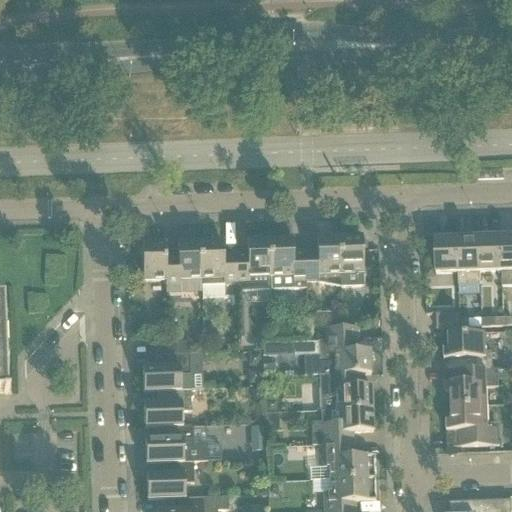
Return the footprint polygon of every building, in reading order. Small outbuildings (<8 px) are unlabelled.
[(510,233),(500,234),(500,238),(502,273),(502,288),(511,288),(511,238),(510,238),(510,233)] [(480,274),(502,273),(500,234),(490,234),(488,239),(479,239),(480,274)] [(436,275),(458,275),(457,235),(447,235),(445,240),(435,241),(436,275)] [(480,286),(480,274),(479,239),(470,240),(467,235),(457,235),(458,275),(459,286),(480,286)] [(362,239),(339,240),(341,290),(364,289),(362,239)] [(317,253),(304,253),(306,285),(318,285),(341,290),(339,240),(316,241),(317,253)] [(292,242),(269,243),(271,293),(306,291),(306,285),(304,253),(293,253),(292,242)] [(247,255),(235,255),(236,287),(236,294),(271,293),(269,243),(247,243),(247,255)] [(201,288),(236,287),(235,255),(223,256),(223,244),(200,245),(201,281),(201,288)] [(180,282),(201,281),(200,245),(177,246),(177,257),(165,258),(165,246),(164,246),(166,289),(180,288),(180,282)] [(165,289),(166,289),(164,246),(142,247),(143,283),(165,283),(165,289)] [(0,395),(8,395),(8,393),(8,392),(8,391),(8,390),(7,388),(7,387),(6,386),(5,385),(4,384),(3,383),(3,365),(7,365),(7,363),(7,362),(7,361),(6,360),(6,358),(5,357),(5,356),(4,355),(3,354),(2,354),(2,335),(6,335),(6,333),(6,332),(6,331),(5,330),(5,328),(4,327),(4,326),(3,325),(2,324),(1,324),(1,303),(0,303),(0,395)] [(460,330),(460,321),(460,314),(436,315),(436,331),(460,330)] [(511,319),(503,320),(503,328),(511,328),(511,319)] [(469,321),(460,321),(460,330),(469,330),(469,321)] [(325,330),(326,343),(357,342),(357,329),(325,330)] [(444,351),(445,373),(492,372),(492,353),(486,353),(485,335),(449,336),(449,350),(444,351)] [(293,346),(262,347),(262,358),(293,358),(318,358),(319,378),(359,376),(370,376),(370,353),(358,354),(357,342),(326,343),(317,343),(317,345),(293,346)] [(155,346),(155,358),(179,357),(179,345),(155,346)] [(142,370),(143,394),(190,392),(196,389),(196,382),(189,378),(189,356),(179,357),(155,358),(156,370),(142,370)] [(259,356),(247,357),(248,364),(253,369),(260,369),(259,356)] [(451,395),(451,409),(487,408),(487,390),(499,389),(499,371),(492,372),(445,373),(445,395),(451,395)] [(319,378),(320,413),(328,413),(372,411),(371,389),(360,389),(359,376),(319,378)] [(144,406),(144,430),(158,429),(182,429),(181,414),(191,414),(190,392),(143,394),(157,394),(157,406),(144,406)] [(261,392),(251,392),(251,399),(255,404),(262,403),(261,392)] [(271,403),(265,404),(265,414),(276,413),(276,407),(271,403)] [(452,423),(446,423),(447,450),(495,448),(500,448),(499,425),(494,425),(488,425),(487,408),(451,409),(452,423)] [(321,425),(312,426),(313,448),(321,448),(354,447),(353,435),(372,434),(372,411),(328,413),(326,415),(327,423),(328,425),(321,425)] [(158,442),(145,442),(146,466),(159,465),(193,464),(206,464),(206,449),(192,450),(191,428),(182,429),(158,429),(158,442)] [(263,429),(250,430),(250,443),(263,442),(263,429)] [(354,447),(321,448),(322,470),(330,470),(330,482),(375,481),(374,458),(365,458),(354,459),(354,447)] [(147,502),(170,501),(184,501),(184,486),(193,486),(193,464),(159,465),(160,478),(146,478),(147,502)] [(331,495),(323,495),(323,511),(356,511),(356,504),(367,504),(376,504),(375,481),(330,482),(331,495)] [(170,511),(226,511),(226,499),(204,500),(184,501),(170,501),(170,502),(170,511)] [(511,511),(511,499),(511,502),(449,504),(449,505),(456,505),(456,511),(511,511)]
